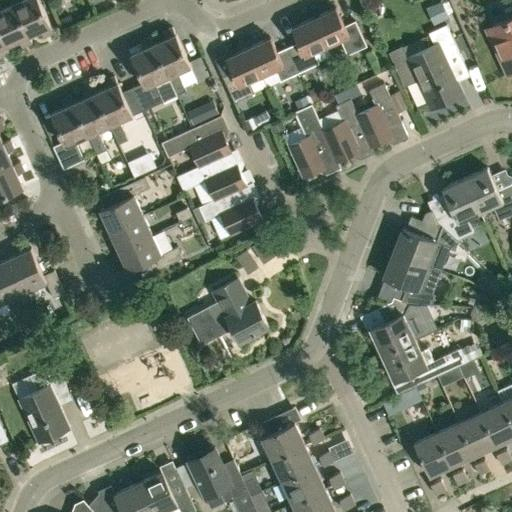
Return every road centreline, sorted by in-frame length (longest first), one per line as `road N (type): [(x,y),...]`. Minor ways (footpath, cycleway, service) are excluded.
road 1 (residential): [(21,511),(28,498),(73,470),(302,360),(319,338)]
road 2 (residential): [(348,259),(377,186),(396,166),(511,122)]
road 3 (residential): [(401,511),(319,338)]
road 4 (residential): [(14,88),(34,60),(164,0)]
road 5 (residential): [(348,259),(309,241),(257,155)]
road 6 (residential): [(61,206),(14,88)]
road 7 (residential): [(186,0),(217,26),(240,26),(296,0)]
